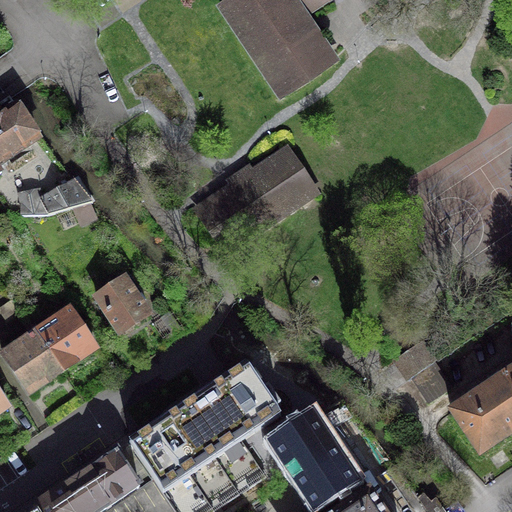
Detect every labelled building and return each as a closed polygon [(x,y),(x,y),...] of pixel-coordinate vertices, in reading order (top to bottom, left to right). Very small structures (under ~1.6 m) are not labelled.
[(222,0),(216,5),(279,100),(340,60),(334,50),(310,14),(316,10),(331,0),(222,0)] [(9,98),(0,104),(0,175),(1,175),(0,174),(0,164),(37,139),(9,98)] [(199,211),(197,212),(225,253),(227,252),(226,251),(313,192),(314,194),(315,193),(287,151),(285,152),(286,153),(200,211),(199,211)] [(21,195),(22,217),(46,216),(88,205),(89,200),(75,183),(40,201),(34,202),(32,193),(21,195)] [(130,276),(96,299),(120,334),(148,315),(136,297),(142,293),(130,276)] [(69,311),(36,333),(62,373),(95,350),(69,311)] [(36,333),(3,356),(28,395),(62,373),(36,333)] [(421,345),(396,362),(409,381),(412,378),(434,363),(421,345)] [(451,388),(434,363),(412,378),(428,403),(451,388)] [(246,370),(134,443),(179,511),(215,511),(268,478),(248,447),(282,425),(246,370)] [(511,371),(451,412),(479,454),(511,432),(511,371)] [(351,421),(337,401),(270,445),(314,511),(325,511),(377,478),(343,426),(351,421)] [(66,486),(60,490),(75,511),(100,511),(139,486),(116,453),(66,486)] [(427,511),(418,498),(396,465),(386,471),(412,511),(427,511)] [(75,511),(60,490),(27,511),(75,511)] [(382,511),(368,491),(337,511),(382,511)] [(431,502),(424,495),(418,498),(427,511),(442,511),(434,499),(431,502)]
